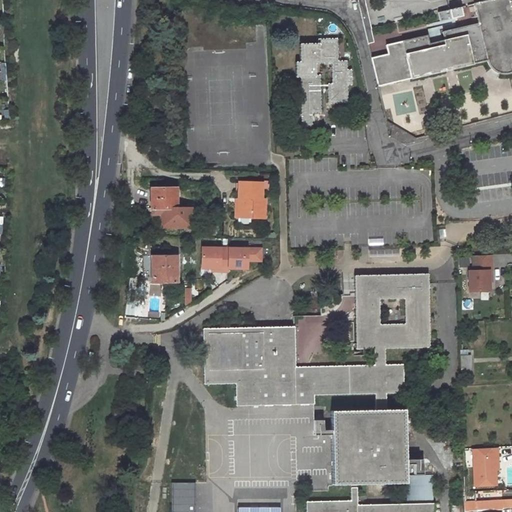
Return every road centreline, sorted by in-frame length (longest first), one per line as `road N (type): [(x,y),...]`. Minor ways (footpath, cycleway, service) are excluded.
road 1 (residential): [(511,124),(407,152),(375,147),(355,29),(342,7),(300,0)]
road 2 (primary): [(93,226),(55,395),(20,490)]
road 3 (primary): [(93,226),(122,0)]
road 4 (primary): [(87,0),(93,226)]
